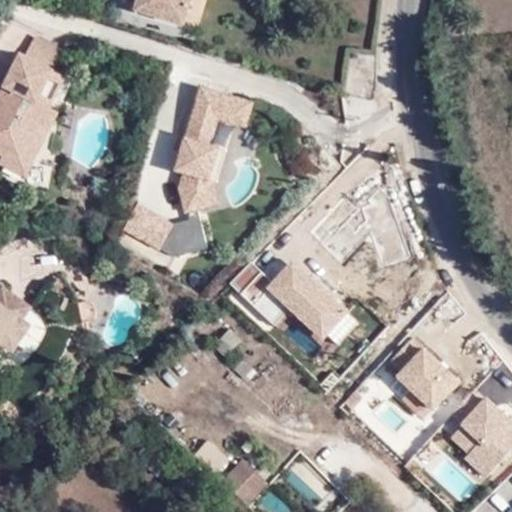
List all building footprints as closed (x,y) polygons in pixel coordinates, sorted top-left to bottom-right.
[(136,0),(133,10),(181,25),(188,0),(136,0)] [(21,43),(20,48),(33,51),(38,27),(0,18),(0,43),(13,47),(14,42),(21,43)] [(363,52),(349,53),(349,67),(364,67),(363,52)] [(126,151),(118,168),(130,175),(139,157),(126,151)] [(5,284),(0,292),(0,302),(17,314),(28,298),(5,284)] [(0,341),(17,314),(0,302),(0,341)] [(32,323),(17,314),(0,341),(0,344),(13,353),(32,323)] [(158,384),(147,373),(133,387),(144,399),(158,384)] [(126,420),(123,416),(114,424),(119,427),(126,420)] [(132,441),(120,428),(103,446),(115,458),(132,441)] [(159,478),(167,468),(146,451),(139,460),(159,478)] [(197,510),(205,500),(184,483),(177,492),(197,510)]
